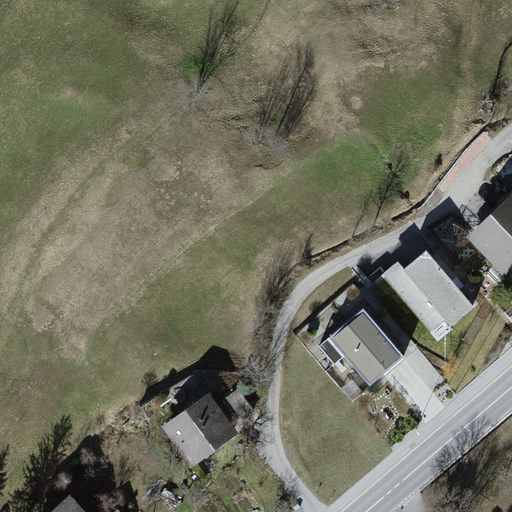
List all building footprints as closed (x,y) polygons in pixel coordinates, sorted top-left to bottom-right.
[(511,274),(511,202),(470,238),(505,280),(511,274)] [(477,312),(432,257),(410,275),(455,330),(477,312)] [(408,359),(368,313),(334,344),(375,389),(408,359)] [(234,430),(208,391),(162,421),(188,460),(234,430)] [(89,511),(70,490),(44,511),(89,511)]
